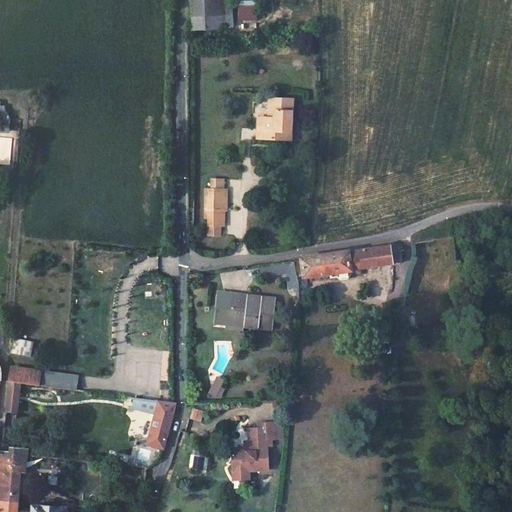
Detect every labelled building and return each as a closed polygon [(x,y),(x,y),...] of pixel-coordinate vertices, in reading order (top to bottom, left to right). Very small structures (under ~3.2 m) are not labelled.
[(189,0),(189,29),(222,29),(222,18),(229,18),(229,0),(189,0)] [(252,0),(236,0),(235,25),(252,24),(252,0)] [(0,104),(0,102),(0,101),(0,115),(0,116),(1,118),(2,120),(9,119),(8,115),(5,110),(5,107),(0,106),(0,104)] [(281,127),(258,127),(258,146),(248,146),(248,168),(268,168),(267,160),(283,160),(281,127)] [(283,160),(267,160),(268,168),(283,168),(283,160)] [(222,223),(221,206),(219,206),(219,196),(208,196),(208,206),(203,206),(203,215),(208,215),(208,223),(208,230),(219,230),(219,223),(222,223)] [(394,247),(395,264),(402,263),(401,246),(394,247)] [(302,263),(293,264),(295,276),(326,272),(326,278),(336,276),(336,279),(347,277),(346,274),(358,273),(358,268),(393,263),(391,247),(301,260),(302,263)] [(271,294),(214,299),(215,313),(219,313),(220,328),(245,325),(246,330),(261,328),(261,325),(273,325),(271,294)] [(32,340),(11,338),(10,353),(30,354),(32,340)] [(39,372),(8,369),(8,379),(21,381),(38,384),(39,372)] [(55,371),(40,369),(39,372),(38,384),(53,386),(55,371)] [(74,374),(55,371),(53,386),(72,389),(74,374)] [(219,396),(227,381),(218,377),(211,392),(219,396)] [(21,381),(8,379),(6,411),(17,412),(21,381)] [(174,403),(161,401),(157,400),(146,441),(163,447),(174,403)] [(263,427),(245,427),(245,448),(228,448),(228,472),(244,471),(262,471),(263,435),(272,436),(273,422),(263,422),(263,427)] [(0,504),(17,506),(18,500),(22,469),(27,470),(29,454),(16,453),(16,440),(4,440),(4,438),(1,437),(0,451),(0,504)] [(192,454),(189,467),(201,471),(204,457),(192,454)] [(66,511),(67,505),(56,505),(56,501),(54,497),(50,497),(45,500),(45,504),(32,503),(32,507),(23,506),(23,510),(17,509),(17,506),(0,504),(0,511),(66,511)]
